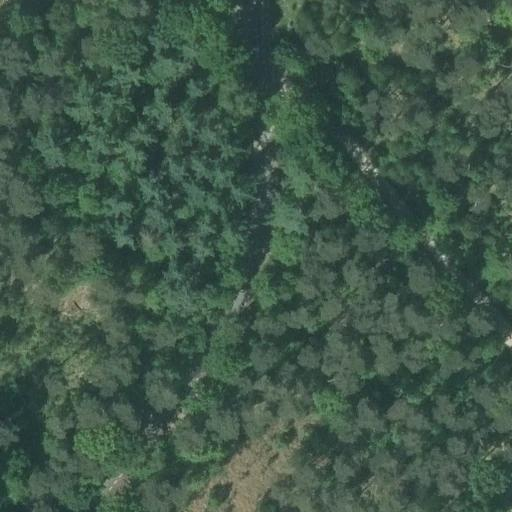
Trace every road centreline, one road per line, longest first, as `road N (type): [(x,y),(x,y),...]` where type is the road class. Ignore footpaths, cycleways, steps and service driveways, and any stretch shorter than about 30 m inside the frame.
road 1 (unclassified): [(85,511),(232,332),(251,292),(253,0)]
road 2 (track): [(254,48),(511,351)]
